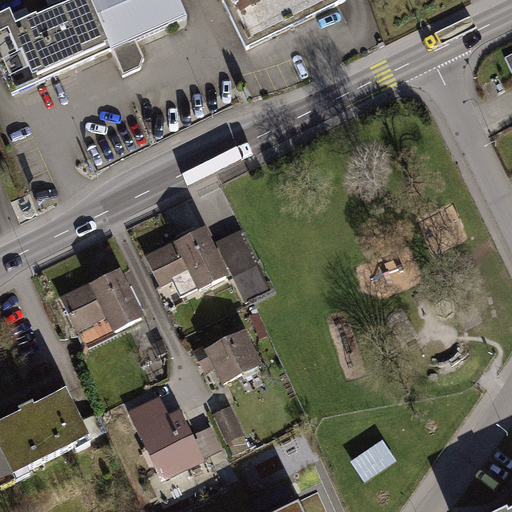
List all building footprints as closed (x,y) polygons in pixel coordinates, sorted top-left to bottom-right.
[(113,53),(90,0),(45,0),(51,14),(15,30),(10,18),(0,22),(0,66),(14,97),(113,53)] [(90,0),(113,53),(124,78),(141,70),(143,60),(136,42),(186,19),(177,0),(90,0)] [(223,0),(247,49),(338,6),(335,0),(223,0)] [(219,217),(160,248),(179,283),(209,267),(220,287),(248,272),(219,217)] [(138,263),(75,289),(88,321),(123,307),(131,326),(159,314),(138,263)] [(255,324),(212,350),(233,385),(277,359),(255,324)] [(82,386),(0,424),(0,487),(106,437),(82,386)] [(184,394),(151,409),(181,478),(229,457),(209,411),(195,418),(184,394)] [(218,413),(230,440),(248,433),(236,405),(218,413)] [(366,478),(400,462),(389,439),(355,455),(366,478)]
